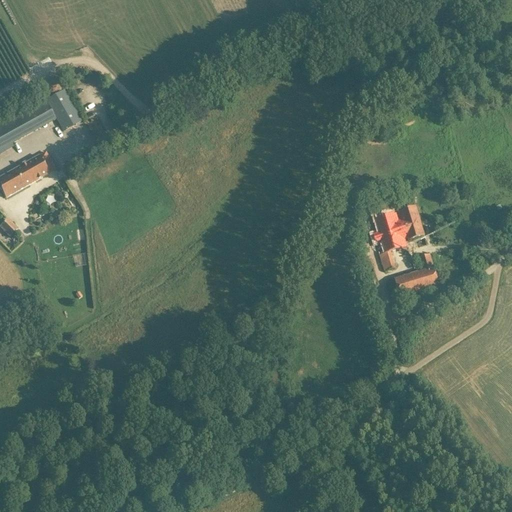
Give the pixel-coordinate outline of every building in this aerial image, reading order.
[(65,89),(45,100),(56,120),(62,132),(82,121),(65,89)] [(0,189),(5,198),(54,171),(43,152),(0,176),(0,189)] [(511,223),(511,207),(497,214),(502,228),(511,223)] [(385,272),(394,269),(396,269),(391,251),(407,245),(405,239),(408,238),(409,241),(425,236),(416,208),(367,223),(371,237),(374,236),(385,272)] [(9,237),(17,230),(8,220),(0,227),(9,237)] [(423,272),(388,282),(393,301),(440,287),(431,255),(419,258),(423,272)]
